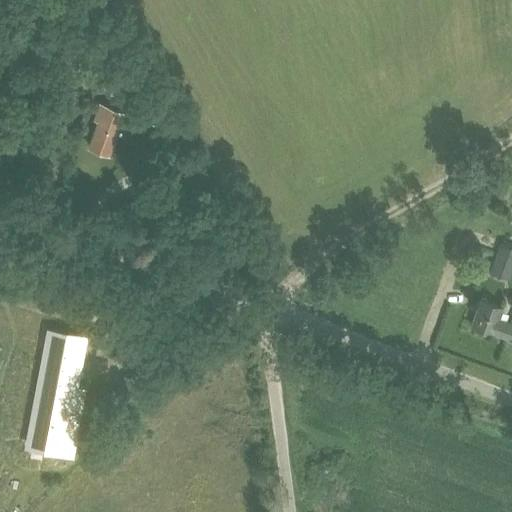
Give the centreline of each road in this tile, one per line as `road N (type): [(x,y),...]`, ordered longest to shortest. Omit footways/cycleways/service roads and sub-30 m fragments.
road 1 (unclassified): [(511,396),(263,304),(288,511)]
road 2 (track): [(263,304),(511,142)]
road 3 (track): [(263,304),(0,206)]
